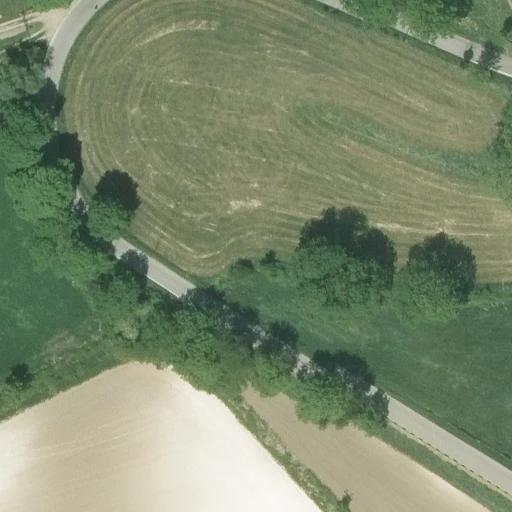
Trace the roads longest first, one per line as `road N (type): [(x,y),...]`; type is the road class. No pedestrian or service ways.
road 1 (unclassified): [(93,0),(59,54),(51,114),(63,169),(102,223),(511,484)]
road 2 (unclassified): [(511,65),(357,0)]
